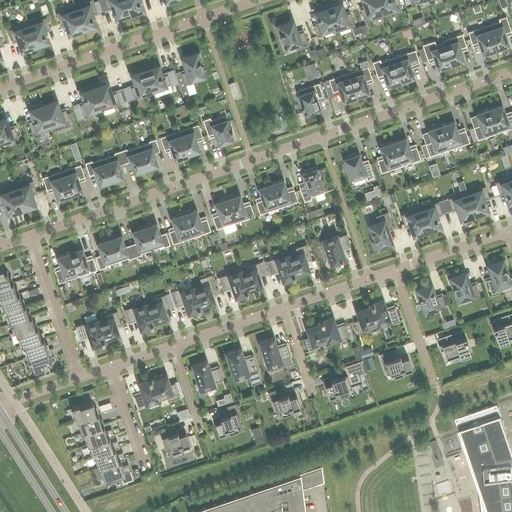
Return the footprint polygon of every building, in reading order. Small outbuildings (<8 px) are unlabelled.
[(89,0),(85,2),(74,5),(75,10),(83,32),(95,28),(92,20),(93,20),(92,18),(91,18),(90,15),(102,11),(99,0),(94,2),(92,0),(89,0)] [(98,0),(99,0),(102,11),(114,7),(119,20),(118,17),(129,14),(124,0),(98,0)] [(124,0),(129,14),(130,16),(142,12),(139,4),(140,3),(139,1),(139,2),(138,0),(124,0)] [(364,0),(367,7),(360,9),(364,22),(383,16),(377,0),(364,0)] [(377,0),(383,16),(394,12),(395,14),(402,12),(398,0),(377,0)] [(338,1),(327,5),(334,28),(335,28),(337,32),(354,26),(354,24),(350,12),(343,15),(338,1)] [(319,23),(312,25),(316,37),(324,34),(323,32),(334,28),(327,5),(315,9),(318,18),(317,18),(318,20),(319,23)] [(63,11),(56,14),(60,25),(67,23),(71,36),(83,32),(75,10),(64,13),(63,11)] [(44,34),(43,31),(50,29),(46,17),(38,20),(39,22),(28,26),(35,46),(35,48),(48,44),(45,36),(44,34)] [(511,31),(506,17),(498,19),(499,21),(487,25),(496,50),(502,48),(502,47),(508,45),(504,33),(511,31)] [(303,31),(295,34),(291,20),(275,26),(278,34),(280,33),(281,35),(286,48),(294,45),(296,51),(308,47),(303,31)] [(9,30),(13,41),(19,39),(24,52),(25,52),(24,50),(35,46),(28,26),(28,23),(9,30)] [(366,25),(360,26),(362,32),(363,34),(368,32),(366,25)] [(482,53),(495,49),(495,50),(496,50),(487,25),(468,32),(472,44),(479,42),(482,53)] [(362,32),(360,26),(353,29),(354,35),(362,32)] [(410,29),(402,31),(404,37),(412,34),(410,29)] [(462,34),(443,41),(451,65),(451,64),(464,60),(460,48),(466,46),(462,34)] [(423,48),(418,50),(422,61),(427,60),(434,57),(438,69),(444,67),(445,67),(451,65),(443,41),(442,41),(443,43),(436,45),(434,41),(422,45),(423,48)] [(324,47),(316,49),(319,57),(327,54),(324,47)] [(309,52),(311,59),(317,57),(314,50),(309,52)] [(419,62),(415,50),(393,58),(401,82),(407,80),(407,79),(414,77),(410,66),(419,62)] [(180,73),(176,74),(181,90),(184,99),(186,104),(191,102),(190,97),(189,95),(186,88),(185,85),(193,82),(192,80),(205,76),(200,62),(200,60),(202,60),(199,51),(184,57),(188,70),(180,73)] [(372,62),(377,77),(384,74),(388,86),(400,82),(401,83),(401,82),(393,58),(381,62),(380,60),(372,62)] [(360,69),(348,73),(356,98),(357,97),(356,97),(369,92),(365,81),(372,79),(367,66),(369,66),(367,60),(358,63),(360,69)] [(309,65),(312,76),(318,74),(314,63),(309,65)] [(156,64),(144,68),(145,70),(152,90),(153,92),(155,97),(173,91),(171,86),(167,74),(161,76),(160,76),(156,64)] [(137,85),(130,87),(134,99),(153,92),(152,90),(145,70),(134,74),(133,71),(132,72),(137,85)] [(348,73),(329,80),(333,92),(339,90),(343,101),(350,99),(350,100),(356,98),(348,73)] [(121,105),(116,92),(110,94),(105,81),(93,85),(101,108),(112,104),(113,108),(121,105)] [(318,83),(297,90),(302,105),(301,106),(302,108),(303,108),(305,114),(308,113),(308,115),(318,112),(317,110),(320,109),(316,98),(323,96),(318,83)] [(93,85),(81,89),(84,97),(84,98),(85,100),(85,99),(86,102),(79,105),(84,118),(91,116),(90,112),(101,108),(93,85)] [(71,125),(65,109),(58,112),(54,99),(53,99),(54,101),(43,105),(51,129),(52,131),(71,125)] [(34,119),(28,122),(33,138),(41,135),(40,133),(51,129),(43,105),(42,102),(30,107),(34,119)] [(83,118),(79,105),(73,107),(77,120),(83,118)] [(502,105),(489,109),(489,108),(488,108),(497,133),(511,127),(511,114),(506,116),(502,105)] [(488,108),(482,110),(482,111),(476,114),(480,125),(473,127),(477,140),(497,133),(488,108)] [(231,130),(230,130),(225,115),(211,120),(210,118),(203,120),(208,135),(215,133),(218,144),(221,143),(221,145),(231,141),(230,140),(233,139),(230,132),(232,132),(231,130)] [(3,119),(0,119),(0,144),(18,139),(14,127),(7,129),(3,116),(2,116),(3,119)] [(447,123),(440,125),(448,148),(449,149),(469,142),(465,130),(457,133),(454,121),(447,124),(447,123)] [(202,137),(198,124),(179,131),(187,155),(194,153),(194,152),(199,150),(196,139),(202,137)] [(425,144),(421,145),(425,158),(429,156),(449,149),(448,148),(440,125),(440,126),(428,130),(432,142),(425,144)] [(175,159),(187,155),(187,156),(187,155),(179,131),(160,137),(164,149),(171,147),(175,159)] [(405,138),(393,142),(393,141),(392,141),(401,166),(420,159),(416,147),(409,149),(405,138)] [(155,139),(149,141),(149,143),(138,146),(146,170),(154,168),(153,166),(157,165),(153,153),(160,151),(155,139)] [(392,141),(386,143),(386,144),(380,147),(384,158),(377,160),(381,172),(401,166),(392,141)] [(134,173),(138,171),(138,173),(146,170),(138,146),(127,150),(126,149),(120,151),(124,163),(130,161),(134,173)] [(119,180),(119,178),(123,177),(119,165),(124,163),(120,151),(114,153),(114,154),(103,158),(111,182),(119,180)] [(359,154),(356,155),(355,153),(346,156),(347,158),(344,159),(346,165),(345,165),(348,172),(349,172),(352,182),(366,178),(367,180),(374,178),(369,163),(362,165),(359,154)] [(92,162),(92,161),(85,163),(89,175),(95,173),(99,185),(103,183),(104,185),(111,182),(103,158),(92,162)] [(70,195),(82,191),(78,179),(84,177),(80,165),(61,171),(70,196),(70,195)] [(319,174),(318,174),(316,168),(314,169),(313,168),(304,171),(304,172),(302,173),(306,184),(299,186),(304,201),(311,199),(311,197),(324,192),(321,181),(322,181),(319,174)] [(63,197),(63,198),(70,196),(61,171),(42,178),(47,190),(53,188),(57,199),(63,197)] [(511,204),(511,178),(503,181),(503,179),(495,182),(499,193),(506,191),(507,194),(506,194),(507,196),(508,196),(510,205),(511,204)] [(15,189),(22,212),(34,208),(30,194),(36,192),(32,180),(25,183),(26,185),(15,189)] [(283,180),(277,182),(277,181),(270,183),(279,208),(298,201),(294,189),(287,191),(283,180)] [(270,183),(270,184),(258,188),(262,200),(256,202),(260,214),(279,208),(270,183)] [(478,191),(467,194),(467,195),(474,215),(475,217),(487,213),(484,205),(484,202),(483,203),(482,200),(489,197),(485,186),(477,188),(478,191)] [(10,216),(22,212),(15,189),(3,193),(3,191),(0,191),(0,204),(6,203),(7,205),(7,206),(7,208),(8,208),(10,216)] [(463,218),(474,215),(467,195),(467,194),(467,192),(448,199),(452,210),(459,208),(463,221),(464,221),(463,218)] [(389,195),(391,202),(397,200),(394,193),(389,195)] [(239,195),(235,196),(234,194),(226,197),(235,222),(254,216),(250,204),(243,206),(239,195)] [(219,200),(219,201),(215,203),(219,214),(212,217),(216,229),(235,222),(226,197),(219,200)] [(431,207),(420,210),(428,233),(439,229),(437,221),(436,219),(435,216),(442,213),(438,202),(430,204),(431,207)] [(196,209),(191,211),(191,209),(183,212),(192,237),(211,231),(206,219),(200,221),(196,209)] [(416,237),(428,233),(420,210),(409,214),(408,212),(401,215),(404,226),(411,224),(416,237)] [(390,243),(385,230),(393,227),(388,211),(375,216),(377,222),(369,225),(374,238),(373,238),(374,240),(372,240),(371,237),(370,237),(374,249),(390,243)] [(175,215),(176,216),(171,218),(175,229),(169,232),(173,244),(192,237),(183,212),(175,215)] [(156,223),(152,224),(151,223),(144,225),(152,249),(163,246),(163,247),(170,245),(166,233),(160,235),(156,223)] [(136,228),(136,230),(132,231),(136,243),(130,245),(135,257),(141,255),(141,253),(152,249),(144,225),(136,228)] [(340,261),(342,260),(344,259),(341,249),(350,246),(350,247),(351,246),(346,234),(338,236),(338,235),(323,240),(326,248),(324,249),(327,259),(329,258),(331,264),(340,261)] [(117,237),(116,235),(108,237),(117,261),(128,258),(128,259),(135,257),(130,245),(125,247),(121,235),(117,237)] [(101,242),(97,243),(101,255),(95,257),(99,269),(106,267),(106,265),(117,261),(108,237),(101,240),(101,242)] [(219,244),(222,250),(228,248),(226,241),(219,244)] [(311,259),(306,244),(295,248),(296,253),(288,256),(294,274),(308,269),(305,261),(311,259)] [(89,272),(97,270),(92,258),(86,260),(82,248),(70,252),(70,251),(69,252),(78,276),(77,274),(89,270),(89,272)] [(55,270),(59,283),(78,276),(69,252),(63,254),(63,255),(57,257),(61,268),(55,270)] [(266,261),(270,274),(271,274),(280,271),(283,280),(292,277),(295,277),(294,274),(288,256),(277,259),(276,258),(266,261)] [(509,270),(505,258),(489,264),(494,277),(486,279),(491,295),(500,293),(498,286),(510,282),(505,269),(506,269),(505,267),(507,266),(508,270),(509,270)] [(264,275),(260,262),(248,266),(249,269),(240,272),(247,290),(260,285),(258,277),(263,275),(264,275)] [(0,286),(13,282),(10,276),(9,276),(7,271),(3,272),(2,268),(0,269),(0,286)] [(245,293),(245,294),(248,293),(247,290),(240,272),(229,275),(229,274),(218,277),(223,290),(233,287),(236,296),(245,293)] [(447,278),(451,289),(452,289),(451,285),(453,285),(453,287),(454,286),(458,300),(470,296),(471,298),(479,295),(475,283),(468,286),(463,272),(447,278)] [(217,291),(211,275),(200,279),(202,285),(193,288),(199,306),(213,301),(210,293),(216,291),(216,292),(217,291)] [(13,282),(0,286),(0,300),(19,294),(19,293),(17,287),(15,288),(13,282)] [(413,289),(417,301),(418,301),(417,297),(419,297),(419,298),(420,298),(424,312),(437,308),(437,310),(446,307),(441,295),(434,297),(429,284),(413,289)] [(37,287),(28,290),(30,295),(39,292),(37,287)] [(189,312),(197,309),(198,310),(200,309),(199,306),(193,288),(182,292),(181,288),(170,292),(176,307),(176,306),(185,303),(189,312)] [(169,293),(165,294),(169,308),(173,306),(169,293)] [(21,299),(19,294),(0,300),(4,312),(25,305),(25,304),(23,298),(21,299)] [(146,304),(152,322),(166,317),(163,309),(169,307),(169,308),(165,294),(154,298),(155,304),(147,307),(146,304)] [(382,300),(373,303),(370,304),(371,307),(378,325),(388,321),(390,325),(400,321),(395,306),(394,306),(395,307),(385,310),(382,300)] [(153,325),(152,322),(146,304),(135,308),(134,306),(124,310),(128,323),(129,323),(129,322),(138,319),(141,329),(150,326),(153,325)] [(10,323),(31,316),(29,309),(27,310),(25,305),(4,312),(6,312),(10,323)] [(354,321),(358,334),(370,330),(369,328),(378,325),(371,307),(357,311),(360,319),(354,321)] [(97,321),(104,339),(117,334),(115,326),(120,324),(121,324),(117,311),(105,315),(106,318),(97,321)] [(509,339),(508,337),(511,335),(511,320),(510,321),(508,313),(493,318),(496,326),(493,327),(494,329),(493,330),(494,332),(495,332),(498,343),(509,339)] [(16,335),(37,327),(35,321),(33,321),(31,316),(10,323),(10,324),(12,323),(16,335)] [(323,320),(320,321),(321,324),(327,342),(338,338),(339,340),(349,336),(345,323),(344,323),(344,324),(335,327),(332,317),(323,320)] [(105,342),(104,339),(97,321),(86,324),(86,322),(75,326),(80,339),(90,336),(93,345),(102,342),(105,342)] [(304,338),(309,353),(320,349),(319,345),(327,342),(321,324),(307,329),(310,337),(304,338)] [(22,346),(43,338),(41,332),(39,333),(37,327),(16,335),(18,334),(22,346)] [(462,337),(459,330),(445,335),(447,342),(438,345),(440,351),(443,350),(445,355),(445,356),(446,358),(449,357),(449,358),(450,357),(449,357),(459,354),(460,356),(470,353),(466,341),(467,341),(466,339),(465,336),(462,337)] [(29,357),(49,350),(47,343),(45,344),(43,338),(22,346),(23,346),(25,345),(29,357)] [(271,338),(268,339),(269,339),(260,342),(268,366),(281,362),(280,360),(290,357),(286,344),(285,344),(276,347),(273,338),(271,338)] [(352,348),(356,359),(361,358),(357,346),(352,348)] [(403,372),(411,369),(412,372),(413,372),(408,357),(399,360),(395,348),(379,354),(382,362),(384,361),(388,373),(392,372),(394,379),(404,375),(403,372)] [(240,349),(238,350),(237,349),(235,350),(227,353),(235,377),(247,373),(251,385),(262,382),(253,355),(252,355),(252,356),(243,359),(240,349)] [(49,350),(29,357),(29,359),(28,359),(29,361),(30,361),(33,369),(43,365),(45,369),(50,367),(49,364),(52,363),(50,357),(52,356),(49,350)] [(371,357),(363,359),(367,371),(375,368),(371,357)] [(334,382),(325,385),(330,401),(331,400),(330,397),(337,395),(338,398),(349,394),(347,387),(351,386),(362,382),(359,375),(364,373),(360,360),(346,365),(330,371),(334,382)] [(203,361),(201,362),(193,365),(195,371),(192,372),(196,381),(198,380),(201,389),(214,385),(213,383),(223,379),(219,367),(218,367),(209,370),(206,361),(203,361)] [(152,382),(158,400),(167,397),(168,401),(180,397),(174,382),(174,383),(168,385),(166,377),(152,382)] [(151,379),(148,380),(139,383),(143,393),(133,396),(137,409),(148,405),(147,403),(158,400),(152,382),(151,379)] [(280,410),(282,417),(292,414),(291,410),(299,407),(300,411),(301,411),(296,395),(287,398),(283,387),(267,392),(270,400),(272,400),(276,411),(280,410)] [(229,394),(223,396),(225,404),(232,401),(229,394)] [(75,418),(76,421),(98,413),(96,407),(94,407),(92,402),(79,406),(79,405),(72,407),(72,408),(66,410),(66,411),(71,409),(74,418),(75,418)] [(238,411),(235,403),(219,408),(223,420),(214,423),(220,438),(221,438),(219,435),(228,432),(229,435),(239,432),(236,425),(240,423),(236,412),(238,411)] [(511,511),(511,449),(497,404),(455,418),(473,470),(475,470),(476,474),(483,496),(481,496),(481,497),(486,510),(483,511),(511,511)] [(185,409),(175,413),(177,420),(188,417),(185,409)] [(81,430),(82,432),(104,425),(102,418),(99,419),(98,414),(98,413),(76,421),(77,421),(80,430),(81,430)] [(182,447),(189,445),(190,448),(191,448),(185,433),(177,436),(173,424),(160,429),(163,436),(161,437),(165,449),(169,448),(172,455),(183,451),(182,447)] [(87,441),(88,444),(113,435),(111,429),(105,431),(103,426),(104,425),(82,432),(82,433),(85,442),(87,441)] [(251,429),(256,444),(264,442),(259,426),(251,429)] [(92,453),(93,456),(119,447),(116,440),(111,442),(109,437),(113,436),(113,435),(88,444),(91,453),(92,453)] [(98,465),(99,467),(124,459),(122,452),(116,454),(114,449),(119,447),(93,456),(97,465),(98,465)] [(104,479),(105,481),(115,478),(114,476),(130,471),(128,464),(122,466),(120,460),(124,459),(99,467),(99,468),(102,477),(103,476),(104,479)] [(256,511),(273,506),(274,511),(304,511),(303,503),(302,503),(300,492),(302,491),(301,489),(300,489),(300,485),(323,482),(321,468),(191,511),(256,511)]
